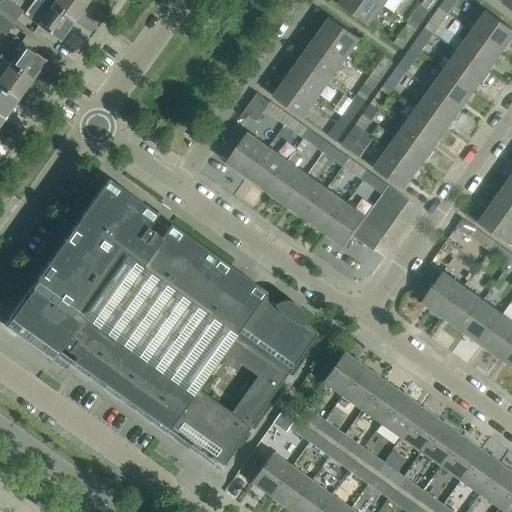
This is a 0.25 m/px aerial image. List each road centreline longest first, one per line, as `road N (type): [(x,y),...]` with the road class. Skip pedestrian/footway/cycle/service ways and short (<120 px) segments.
road 1 (residential): [(210,511),(0,368)]
road 2 (residential): [(369,317),(511,111)]
road 3 (residential): [(316,0),(187,187)]
road 4 (residential): [(369,317),(187,187)]
road 5 (residential): [(511,417),(369,317)]
road 6 (residential): [(0,249),(93,115)]
road 7 (unclassified): [(120,511),(0,426)]
road 8 (residential): [(93,115),(177,0)]
